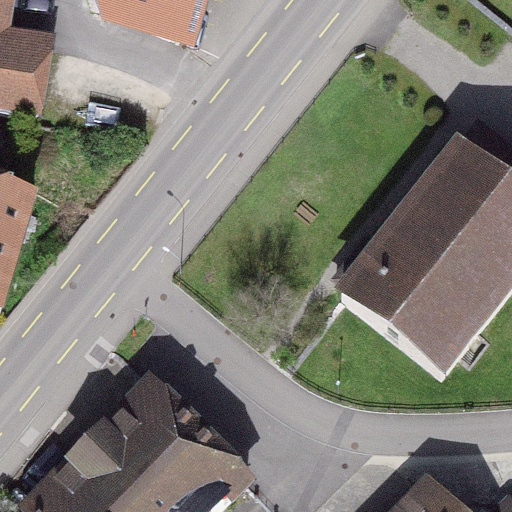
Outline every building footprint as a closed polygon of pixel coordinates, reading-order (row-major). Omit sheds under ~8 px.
[(0,0),(0,117),(36,125),(49,52),(1,44),(8,0),(0,0)] [(135,0),(128,21),(180,40),(194,0),(135,0)] [(441,383),(511,292),(511,195),(459,154),(379,256),(366,246),(335,286),(348,295),(342,303),(441,383)] [(0,194),(0,312),(31,205),(0,194)] [(220,511),(246,487),(149,390),(35,511),(220,511)] [(441,511),(428,498),(413,511),(441,511)]
